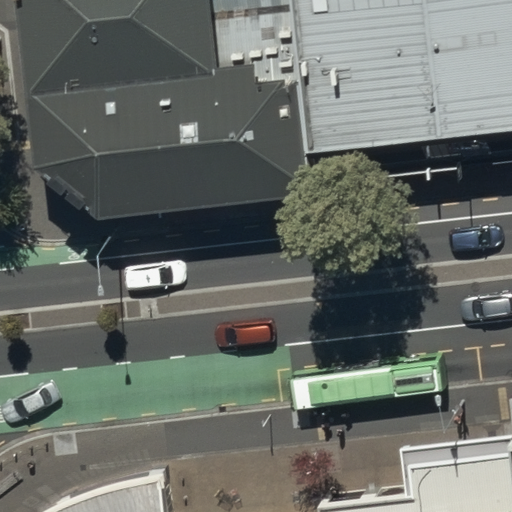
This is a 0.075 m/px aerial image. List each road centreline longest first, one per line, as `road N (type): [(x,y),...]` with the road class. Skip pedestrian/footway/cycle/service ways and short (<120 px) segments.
road 1 (secondary): [(511,319),(0,377)]
road 2 (secondary): [(16,288),(511,232)]
